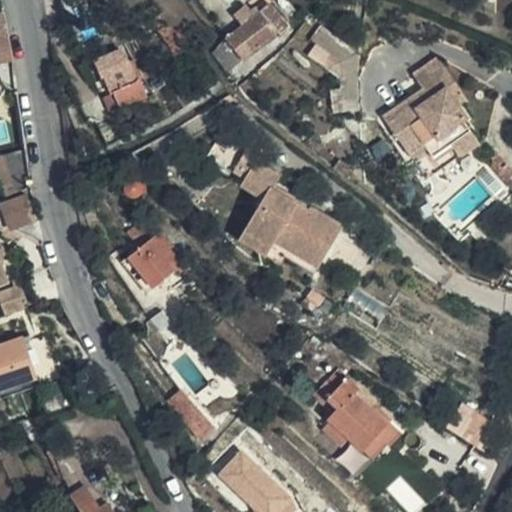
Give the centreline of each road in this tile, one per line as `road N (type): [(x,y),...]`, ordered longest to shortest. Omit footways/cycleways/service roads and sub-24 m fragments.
road 1 (tertiary): [(189,511),(79,286),(21,0)]
road 2 (unknown): [(52,182),(141,153),(227,90)]
